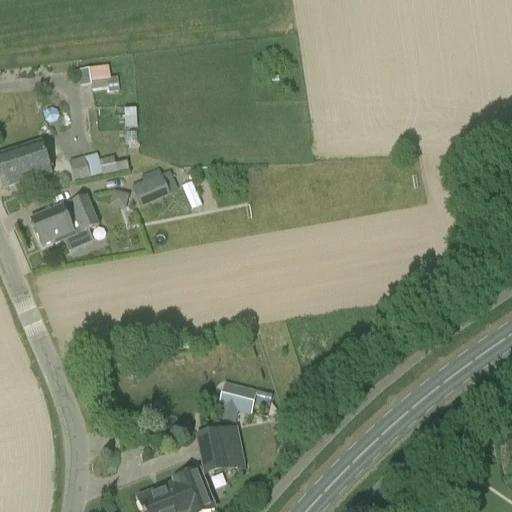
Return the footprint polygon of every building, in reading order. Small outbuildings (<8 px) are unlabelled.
[(109,69),(78,72),(80,89),(91,88),(91,93),(108,91),(109,94),(119,93),(117,79),(110,80),(109,69)] [(51,176),(41,144),(0,157),(0,184),(2,191),(51,176)] [(69,164),(74,184),(129,171),(127,163),(115,166),(113,159),(98,162),(97,157),(69,164)] [(132,189),(141,210),(179,194),(170,173),(160,178),(158,172),(142,178),(145,183),(132,189)] [(113,210),(128,210),(129,193),(113,193),(113,210)] [(87,199),(64,208),(30,222),(41,249),(54,243),(55,246),(76,238),(76,237),(99,228),(87,199)] [(257,394),(224,386),(218,410),(251,418),(257,394)] [(195,438),(204,479),(245,470),(237,429),(195,438)] [(215,511),(200,471),(171,481),(173,487),(138,501),(142,511),(215,511)]
